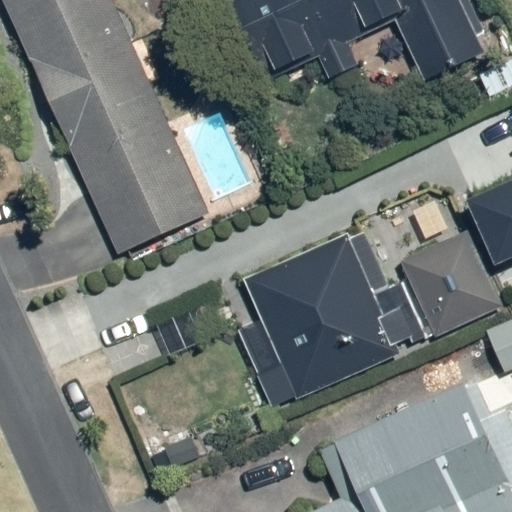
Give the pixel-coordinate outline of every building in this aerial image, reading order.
[(119,0),(11,0),(123,254),(213,214),(119,0)] [(222,0),(259,87),(326,60),(320,45),(386,17),(416,88),(490,57),(466,0),(222,0)] [(511,187),(472,205),(499,270),(511,264),(511,187)] [(474,233),(407,261),(437,336),(505,309),(474,233)] [(352,237),(253,279),(301,396),(401,356),(352,237)] [(511,312),(489,322),(511,374),(511,373),(511,268),(498,274),(506,292),(511,289),(511,312)] [(511,511),(511,480),(472,385),(347,438),(376,508),(365,511),(511,511)]
